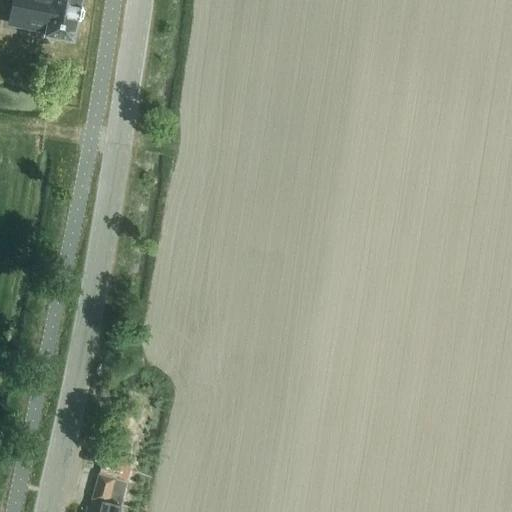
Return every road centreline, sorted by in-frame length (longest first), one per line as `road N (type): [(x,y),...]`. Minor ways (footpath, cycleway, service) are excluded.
road 1 (tertiary): [(47,511),(140,0)]
road 2 (track): [(44,130),(180,147)]
